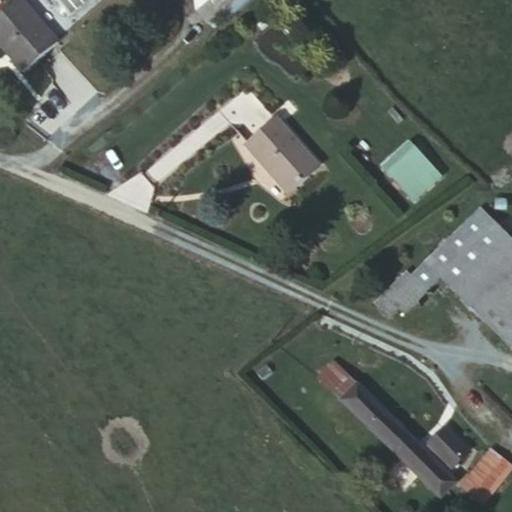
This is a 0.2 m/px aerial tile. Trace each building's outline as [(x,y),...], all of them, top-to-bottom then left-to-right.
[(249,0),(225,0),(217,7),(227,20),(249,0)] [(24,73),(57,44),(17,1),(0,15),(0,42),(17,60),(15,62),(24,73)] [(273,120),(243,147),(288,196),(318,167),(273,120)] [(415,205),(443,177),(408,142),(380,170),(415,205)] [(412,269),(378,302),(391,316),(399,308),(406,316),(442,279),(511,348),(511,346),(511,242),(480,209),(414,273),(412,269)] [(334,364),(318,380),(439,498),(455,481),(446,472),(468,451),(444,428),(423,450),(334,364)] [(490,457),(459,488),(474,502),(505,470),(490,457)]
